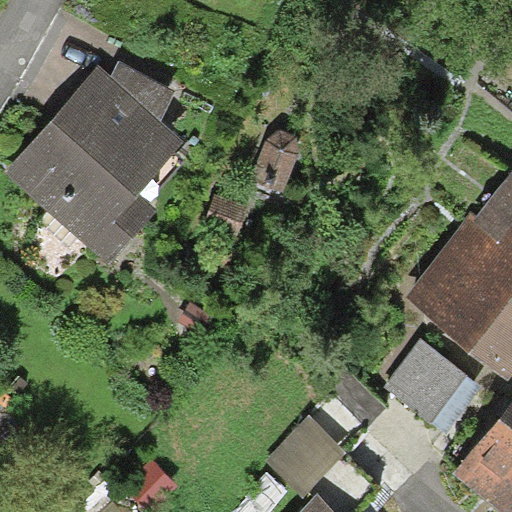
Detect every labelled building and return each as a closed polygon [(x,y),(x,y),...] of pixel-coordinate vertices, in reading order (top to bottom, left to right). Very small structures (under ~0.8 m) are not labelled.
[(177,77),(119,52),(112,65),(161,107),(177,77)] [(112,65),(100,54),(6,163),(108,251),(157,194),(138,178),(183,126),(161,107),(112,65)] [(280,122),(266,133),(252,170),(263,174),(261,178),(273,183),(275,177),(284,181),(299,143),(298,127),(280,122)] [(511,155),(412,288),(511,363),(511,155)] [(249,202),(214,190),(204,219),(240,230),(249,202)] [(212,309),(192,297),(181,314),(201,326),(212,309)] [(484,375),(423,330),(385,380),(446,425),(484,375)] [(350,366),(330,390),(368,421),(387,397),(350,366)] [(511,382),(452,460),(511,505),(511,382)] [(310,408),(269,456),(305,486),(346,438),(310,408)] [(156,458),(125,487),(148,511),(177,480),(156,458)] [(351,511),(318,481),(289,511),(351,511)]
